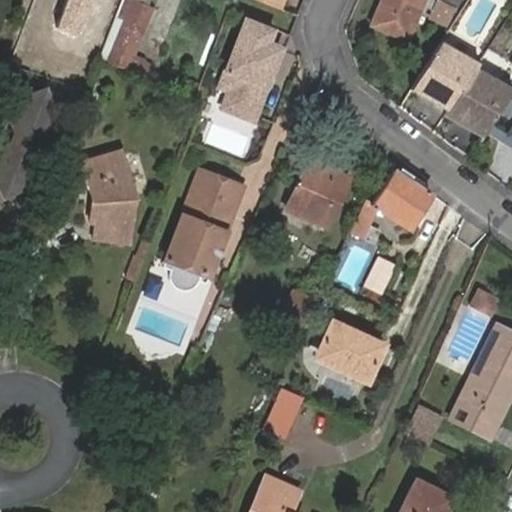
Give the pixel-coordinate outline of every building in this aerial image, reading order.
[(254,0),(275,9),(278,0),(254,0)] [(423,0),(381,0),(371,26),(405,40),(423,0)] [(457,0),(433,0),(433,1),(453,12),(459,1),(457,0)] [(133,1),(112,54),(131,61),(152,9),(133,1)] [(269,27),(243,17),(215,87),(225,91),(218,109),(249,122),(262,87),(261,87),(272,58),(269,47),(262,44),(269,27)] [(477,67),(440,44),(410,92),(446,114),(441,120),(477,143),(508,95),(473,73),(477,67)] [(1,148),(0,148),(0,197),(23,187),(28,170),(23,156),(27,143),(42,137),(48,120),(40,102),(27,97),(8,105),(1,122),(7,135),(1,148)] [(511,103),(505,100),(496,114),(511,125),(511,126),(505,138),(511,142),(511,103)] [(511,142),(505,138),(511,126),(511,125),(507,122),(499,134),(488,127),(482,135),(511,154),(511,142)] [(124,242),(130,195),(116,150),(77,161),(86,197),(83,222),(88,221),(86,238),(124,242)] [(305,167),(286,208),(327,227),(347,182),(334,176),(338,169),(315,159),(310,170),(305,167)] [(366,202),(349,237),(362,242),(375,215),(405,230),(427,192),(393,170),(372,204),(366,202)] [(196,172),(160,263),(168,266),(166,272),(167,275),(172,281),(178,285),(185,286),(189,286),(193,286),(196,285),(199,279),(206,281),(231,221),(226,219),(237,189),(196,172)] [(243,192),(237,189),(226,219),(231,221),(243,192)] [(371,258),(360,285),(377,292),(388,265),(371,258)] [(168,266),(160,263),(157,269),(166,272),(168,266)] [(199,279),(196,285),(197,285),(203,288),(206,281),(199,279)] [(492,318),(502,300),(480,288),(470,306),(492,318)] [(293,291),(285,308),(297,313),(305,297),(293,291)] [(314,355),(368,378),(378,350),(376,338),(367,340),(364,331),(331,318),(314,355)] [(481,419),(496,427),(511,394),(511,337),(496,330),(450,420),(474,433),(481,419)] [(286,435),(304,396),(280,385),(263,425),(286,435)] [(427,450),(443,419),(416,405),(401,437),(427,450)] [(489,440),(496,427),(481,419),(474,433),(489,440)] [(290,511),(300,492),(266,475),(247,511),(290,511)] [(416,480),(399,511),(445,511),(452,499),(416,480)]
